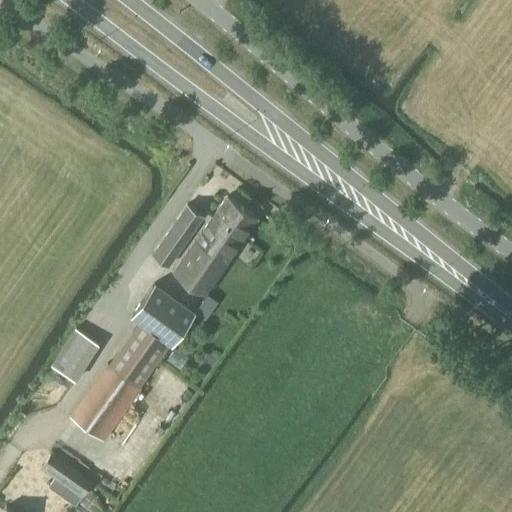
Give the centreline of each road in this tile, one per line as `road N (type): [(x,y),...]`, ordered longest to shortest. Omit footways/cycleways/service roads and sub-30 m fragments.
road 1 (secondary): [(68,0),(502,312)]
road 2 (residential): [(0,0),(427,298)]
road 3 (secondary): [(502,312),(129,0)]
road 4 (residential): [(511,251),(200,0)]
